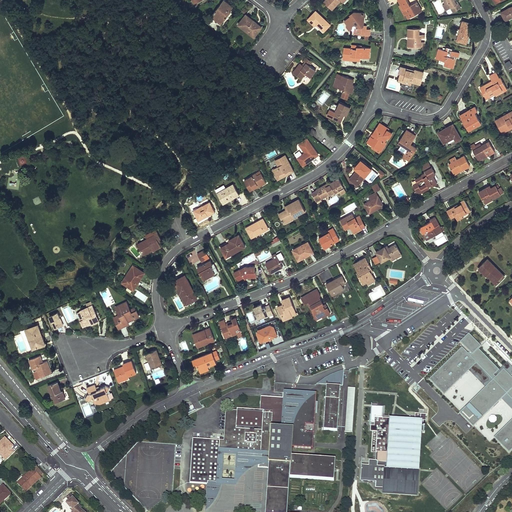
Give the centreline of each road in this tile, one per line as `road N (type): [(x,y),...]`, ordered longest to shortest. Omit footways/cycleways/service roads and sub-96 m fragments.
road 1 (residential): [(165,328),(155,294),(170,255),(326,165),(372,104)]
road 2 (residential): [(190,391),(357,326),(429,276)]
road 3 (residential): [(165,328),(286,282),(395,224)]
road 4 (residential): [(487,32),(439,115),(372,104)]
road 5 (residential): [(395,224),(511,157)]
road 6 (residential): [(80,464),(153,408),(190,391)]
road 7 (tertiary): [(80,464),(0,369)]
